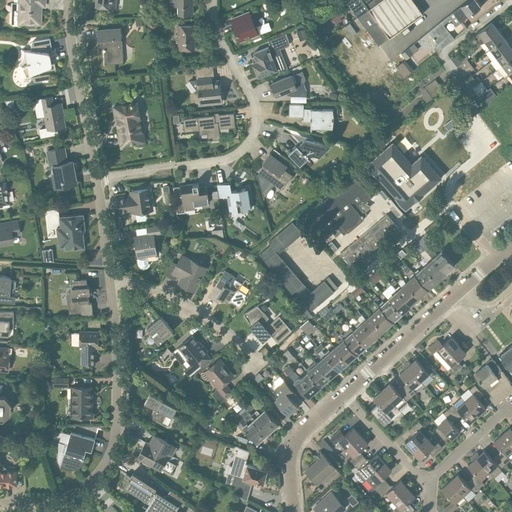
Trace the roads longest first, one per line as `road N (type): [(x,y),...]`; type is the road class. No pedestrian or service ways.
road 1 (residential): [(96,179),(221,160),(253,134),(255,106),(218,36),(211,0)]
road 2 (residential): [(0,504),(72,494),(111,452),(117,350),(110,279)]
road 3 (residential): [(343,394),(496,258)]
road 4 (residential): [(96,179),(69,0)]
road 5 (residential): [(256,360),(176,298),(110,279)]
road 6 (residential): [(294,511),(294,442),(343,394)]
road 7 (residential): [(450,203),(357,280)]
